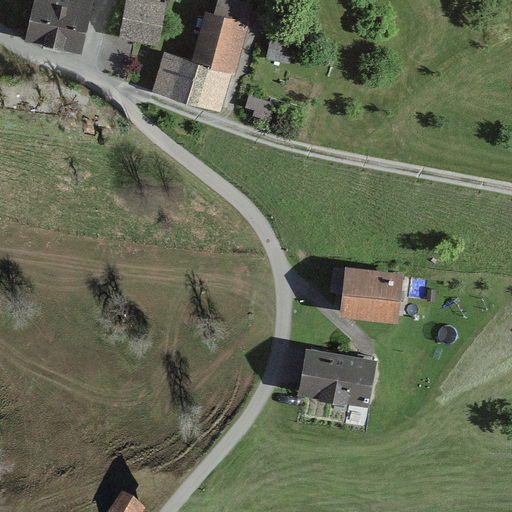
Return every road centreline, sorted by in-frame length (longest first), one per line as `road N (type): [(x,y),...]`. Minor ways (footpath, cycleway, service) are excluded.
road 1 (unclassified): [(170,511),(256,407),(274,372),(286,335),(283,273),(268,235),(243,204),(161,145),(105,81),(16,48),(0,34)]
road 2 (track): [(105,81),(273,149),(511,191)]
